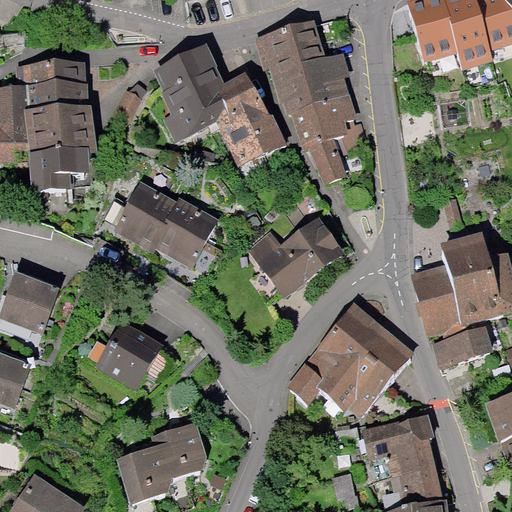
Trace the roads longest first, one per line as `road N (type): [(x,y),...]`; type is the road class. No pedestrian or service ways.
road 1 (residential): [(54,0),(181,33),(238,32),(346,1),(376,8)]
road 2 (residential): [(268,409),(230,380),(205,336),(116,280),(0,245)]
road 3 (residential): [(376,8),(397,265)]
road 4 (residential): [(397,265),(470,511)]
road 5 (residential): [(397,265),(336,298),(283,364),(268,409)]
